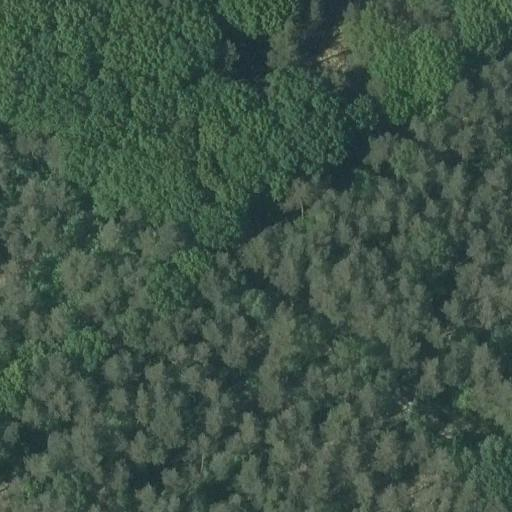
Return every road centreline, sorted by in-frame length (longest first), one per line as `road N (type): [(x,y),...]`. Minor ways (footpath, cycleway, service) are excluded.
road 1 (track): [(185,263),(511,45)]
road 2 (track): [(511,476),(185,263)]
road 3 (track): [(185,263),(0,387)]
